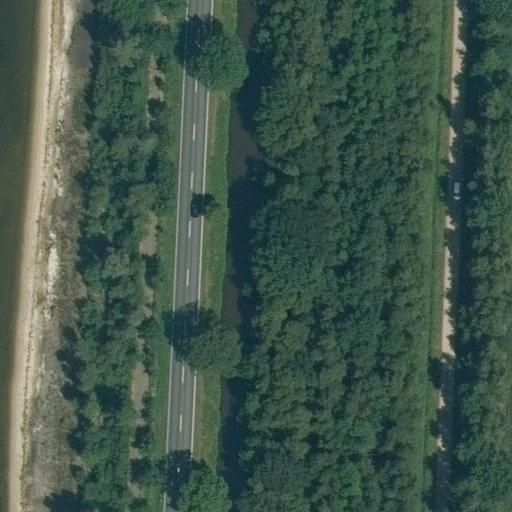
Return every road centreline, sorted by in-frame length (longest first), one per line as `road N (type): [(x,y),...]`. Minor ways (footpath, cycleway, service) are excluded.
road 1 (tertiary): [(174,511),(198,0)]
road 2 (track): [(436,511),(457,0)]
